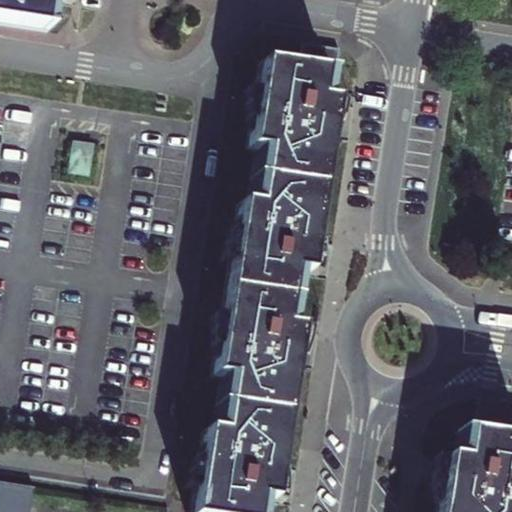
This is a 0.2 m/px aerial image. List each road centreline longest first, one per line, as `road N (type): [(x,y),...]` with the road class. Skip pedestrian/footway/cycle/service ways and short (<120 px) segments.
road 1 (residential): [(0,459),(153,484),(210,118),(198,69)]
road 2 (residential): [(414,27),(384,221),(390,290)]
road 3 (residential): [(198,69),(245,6),(414,27)]
